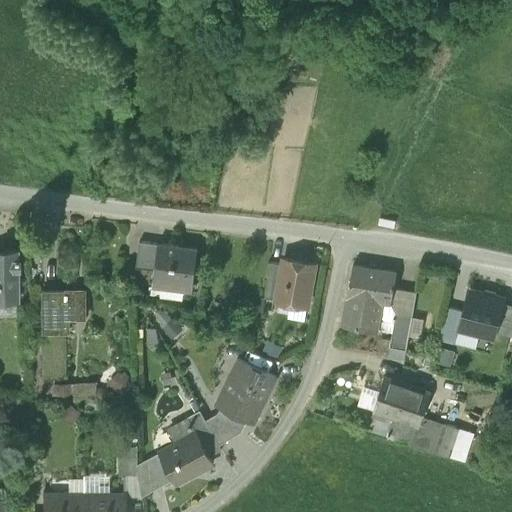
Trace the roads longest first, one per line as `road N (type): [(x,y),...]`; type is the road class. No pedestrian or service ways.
road 1 (residential): [(0,196),(345,239)]
road 2 (residential): [(211,511),(273,452),(303,406),(345,239)]
road 3 (residential): [(345,239),(511,270)]
